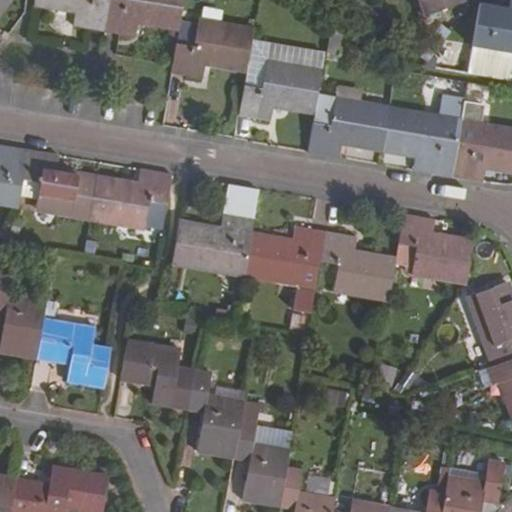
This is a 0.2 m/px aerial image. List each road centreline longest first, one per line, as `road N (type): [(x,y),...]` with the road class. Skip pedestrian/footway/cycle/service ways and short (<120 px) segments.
road 1 (residential): [(0,121),(511,216)]
road 2 (unclassified): [(153,511),(127,435),(0,415)]
